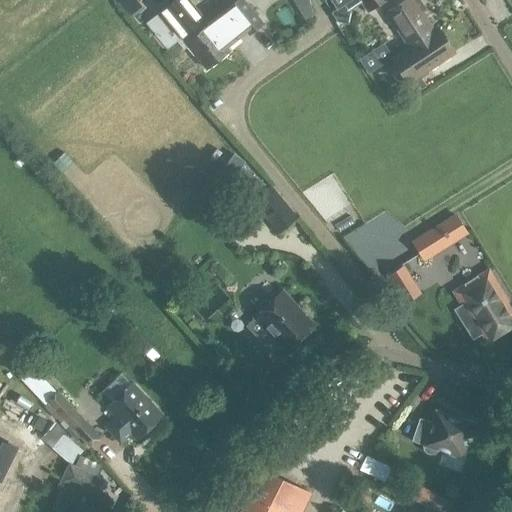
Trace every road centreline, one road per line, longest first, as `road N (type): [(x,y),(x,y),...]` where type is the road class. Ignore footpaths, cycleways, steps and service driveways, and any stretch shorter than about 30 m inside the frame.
road 1 (unknown): [(313,0),(315,23),(246,90),(241,125),(366,276),(390,319),(394,359)]
road 2 (residential): [(511,370),(448,372),(351,355),(306,371),(184,511)]
